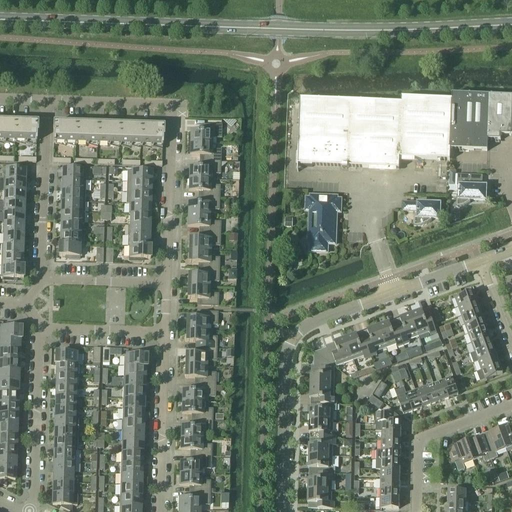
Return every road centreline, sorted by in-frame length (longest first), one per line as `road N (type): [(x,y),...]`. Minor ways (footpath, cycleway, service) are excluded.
road 1 (secondary): [(0,21),(511,25)]
road 2 (tertiary): [(281,511),(291,340),(309,323),(479,262)]
road 3 (residential): [(31,511),(39,328)]
road 4 (residential): [(166,284),(172,105)]
road 5 (residential): [(41,280),(46,101)]
road 6 (residential): [(158,511),(166,334)]
road 7 (residential): [(415,511),(417,440),(511,406)]
road 8 (unknown): [(0,163),(170,169)]
road 9 (residential): [(39,328),(166,334)]
road 10 (residential): [(46,101),(172,105)]
road 11 (residential): [(166,284),(41,280)]
